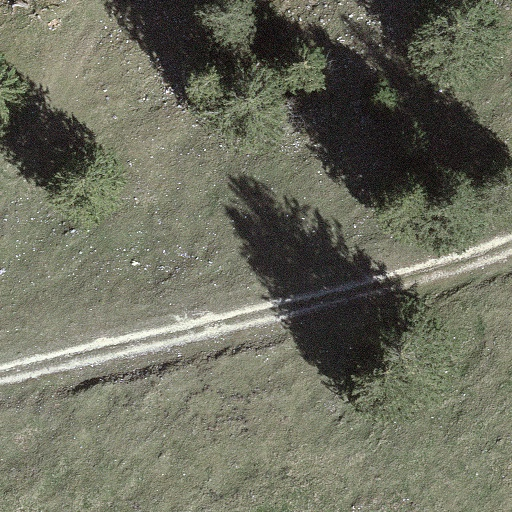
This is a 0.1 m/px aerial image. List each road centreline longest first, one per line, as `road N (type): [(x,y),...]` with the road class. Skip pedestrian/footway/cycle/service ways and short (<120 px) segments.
road 1 (track): [(0,374),(102,345),(370,292),(511,243)]
road 2 (track): [(90,0),(0,163)]
